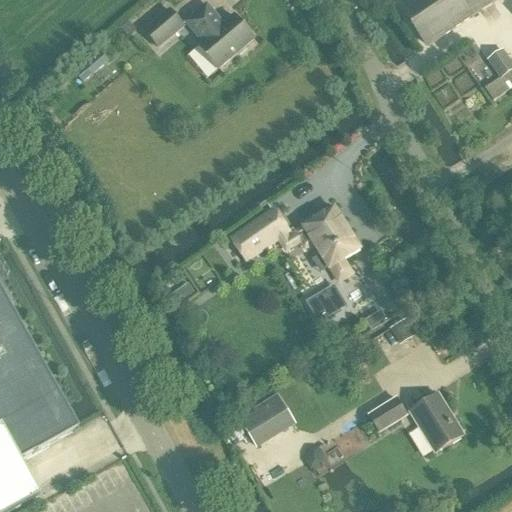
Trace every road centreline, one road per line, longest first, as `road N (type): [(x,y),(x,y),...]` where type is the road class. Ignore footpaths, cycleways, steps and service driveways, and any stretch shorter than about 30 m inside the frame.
road 1 (unclassified): [(0,171),(206,511)]
road 2 (unclassified): [(511,338),(338,0)]
